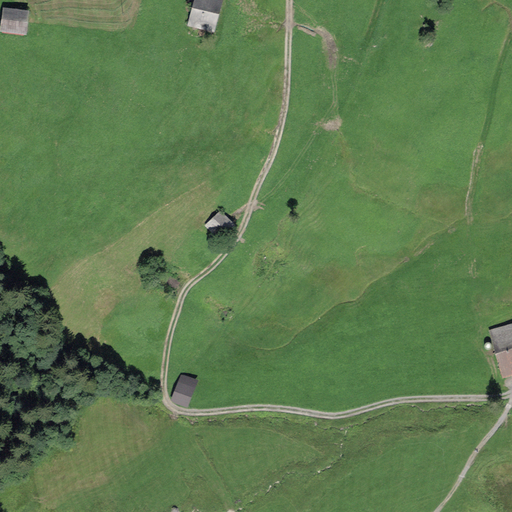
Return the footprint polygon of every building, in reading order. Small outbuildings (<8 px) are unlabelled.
[(221,2),(213,0),(194,0),(187,28),(211,36),(221,2)] [(0,14),(0,17),(0,36),(24,38),(26,16),(0,14)] [(219,215),(204,230),(215,241),(231,229),(219,215)] [(511,327),(489,334),(504,380),(511,377),(511,327)] [(193,393),(177,387),(171,402),(185,410),(193,393)]
